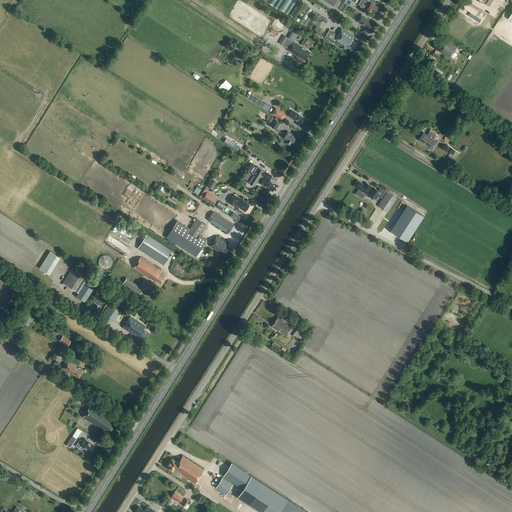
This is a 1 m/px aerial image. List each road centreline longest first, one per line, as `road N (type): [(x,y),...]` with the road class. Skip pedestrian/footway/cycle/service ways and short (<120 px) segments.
road 1 (unclassified): [(122,511),(318,203)]
road 2 (unclassified): [(318,203),(448,0)]
road 3 (unclassified): [(318,203),(511,306)]
road 4 (primary): [(142,424),(247,257)]
road 5 (primary): [(247,257),(349,96)]
road 6 (unclassified): [(142,424),(0,333)]
